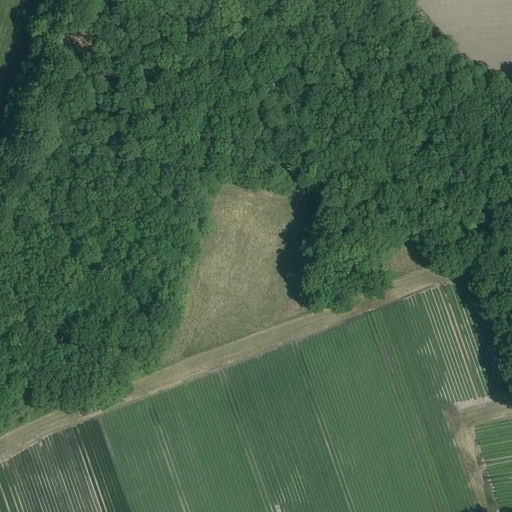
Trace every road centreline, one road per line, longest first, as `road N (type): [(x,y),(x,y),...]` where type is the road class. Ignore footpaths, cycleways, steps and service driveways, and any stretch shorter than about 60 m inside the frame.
road 1 (track): [(212,100),(307,183),(511,204)]
road 2 (unclassified): [(0,198),(81,0)]
road 3 (unknown): [(65,0),(0,169)]
road 4 (track): [(119,0),(212,100),(210,135)]
